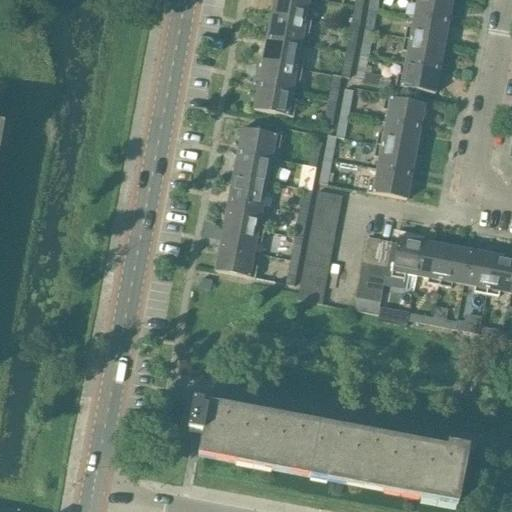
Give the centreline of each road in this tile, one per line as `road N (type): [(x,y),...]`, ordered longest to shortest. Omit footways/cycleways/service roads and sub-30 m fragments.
road 1 (residential): [(92,494),(185,0)]
road 2 (residential): [(511,199),(492,194),(475,163),(510,0)]
